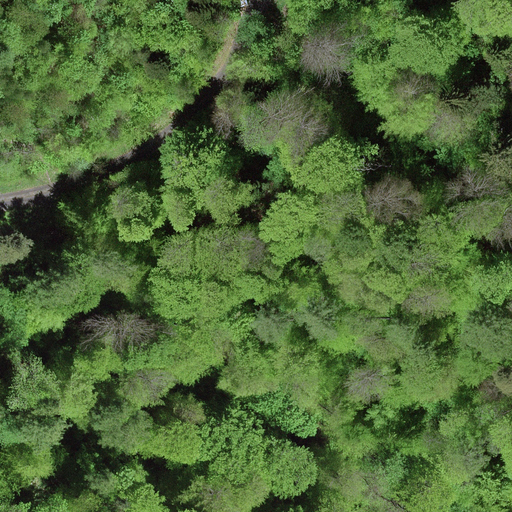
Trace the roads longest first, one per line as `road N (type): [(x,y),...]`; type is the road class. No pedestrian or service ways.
road 1 (track): [(511,20),(451,49),(349,126),(228,179),(106,197),(59,189)]
road 2 (track): [(0,197),(59,189),(178,127),(219,87),(262,0)]
